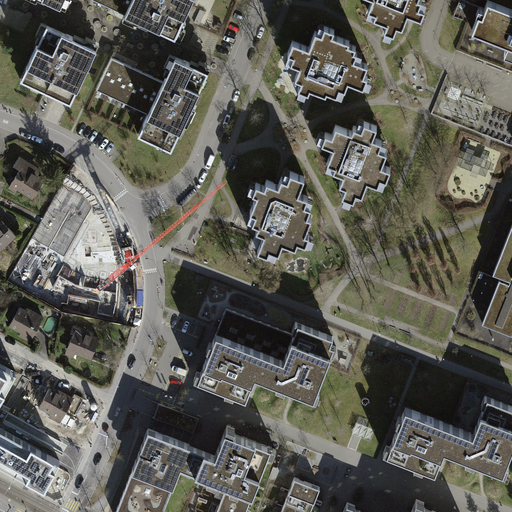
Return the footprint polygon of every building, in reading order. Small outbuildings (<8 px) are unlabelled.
[(191,0),(93,0),(175,37),(191,0)] [(221,30),(230,0),(198,0),(192,20),(221,30)] [(371,0),(368,10),(375,13),(373,18),(387,23),(384,31),(394,34),(397,26),(402,28),(408,14),(421,19),(425,10),(419,8),(422,0),(420,0),(371,0)] [(479,13),(472,30),(511,45),(511,0),(487,0),(482,14),(479,13)] [(97,48),(46,24),(20,80),(71,103),(97,48)] [(349,43),(350,41),(333,34),(335,30),(324,26),(322,33),(315,30),(309,47),(293,40),(288,53),(293,55),(290,62),(299,66),(295,78),(301,80),(298,88),(309,92),(310,88),(326,94),(327,91),(337,95),(340,87),(345,89),(348,81),(364,87),(368,76),(364,74),(368,64),(354,59),(357,52),(354,50),(356,46),(349,43)] [(163,80),(112,56),(96,89),(148,113),(138,134),(172,150),(209,71),(175,55),(163,80)] [(332,134),(325,132),(322,142),(333,147),(327,162),(335,165),(333,170),(343,174),(339,183),(345,186),(342,195),(354,199),(356,192),(362,194),(367,180),(378,184),(381,177),(386,179),(391,168),(382,164),(387,151),(379,148),(382,140),(373,137),(377,126),(364,121),(361,128),(354,125),(352,131),(336,125),(332,134)] [(460,166),(494,173),(497,158),(480,154),(483,143),(466,139),(460,166)] [(21,168),(11,183),(33,197),(44,180),(32,173),(36,167),(19,157),(14,164),(21,168)] [(257,194),(250,211),(255,213),(252,221),(258,224),(256,229),(264,232),(257,250),(268,253),(270,248),(279,251),(283,241),(296,246),(298,240),(306,243),(309,234),(306,232),(312,216),(308,215),(311,206),(305,203),(308,196),(299,192),(305,176),(290,171),(287,179),(281,176),(278,184),(267,180),(265,186),(256,182),(253,192),(257,194)] [(90,246),(105,225),(98,220),(103,213),(80,196),(60,224),(90,246)] [(3,221),(0,223),(0,247),(15,234),(3,221)] [(511,224),(493,273),(510,280),(509,283),(499,279),(482,323),(511,334),(511,333),(511,224)] [(49,259),(51,256),(40,249),(26,273),(51,288),(63,268),(49,259)] [(116,291),(107,286),(110,280),(96,272),(80,298),(103,312),(116,291)] [(20,307),(10,326),(32,338),(43,317),(32,311),(31,313),(20,307)] [(284,359),(294,334),(226,308),(216,333),(274,355),(284,359)] [(284,359),(274,355),(264,379),(316,399),(320,390),(317,389),(331,354),(333,355),(336,347),(330,344),(333,336),(295,322),(292,331),(295,332),(294,334),(284,359)] [(74,332),(67,348),(91,358),(99,339),(92,336),(93,333),(73,325),(71,331),(74,332)] [(197,371),(194,380),(246,400),(255,375),(264,379),(274,355),(216,333),(201,373),(197,371)] [(0,465),(45,490),(60,462),(0,428),(0,401),(16,372),(0,363),(0,465)] [(50,387),(40,406),(63,417),(72,398),(50,387)] [(471,433),(462,430),(453,453),(503,472),(506,463),(505,463),(511,444),(511,407),(482,396),(479,405),(482,406),(471,433)] [(384,445),(381,453),(433,473),(443,449),(453,453),(462,430),(403,407),(388,447),(384,445)] [(214,455),(203,451),(195,473),(224,485),(251,495),(266,456),(271,457),(274,449),(231,433),(233,428),(225,425),(214,455)] [(146,428),(113,511),(160,511),(178,467),(195,473),(203,451),(146,428)] [(287,491),(313,501),(318,487),(293,477),(287,491)] [(245,510),(251,495),(224,485),(219,500),(245,510)] [(281,506),(295,511),(308,511),(313,501),(287,491),(281,506)] [(408,511),(434,511),(421,507),(423,502),(414,498),(408,511)] [(244,511),(245,510),(219,500),(214,511),(244,511)] [(346,502),(341,511),(362,511),(352,508),(354,505),(346,502)]
